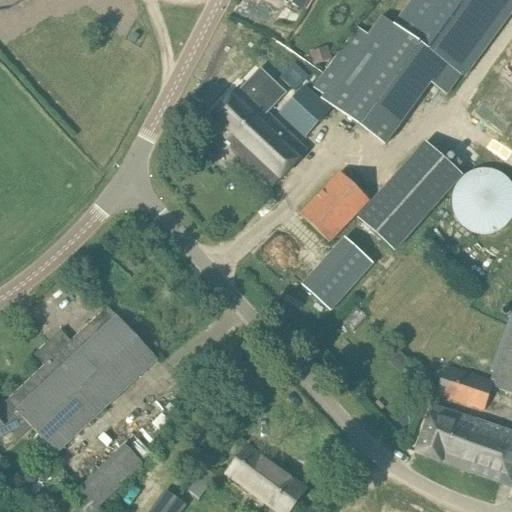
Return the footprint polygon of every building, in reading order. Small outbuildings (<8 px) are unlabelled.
[(285,0),(302,10),(308,0),(285,0)] [(367,35),(358,28),(313,88),(323,95),(320,99),(385,147),(431,84),(433,86),(447,96),(511,8),(511,0),(416,0),(396,27),(381,16),(367,35)] [(134,33),(130,39),(136,43),(139,36),(134,33)] [(308,50),(312,63),(329,59),(326,45),(308,50)] [(293,63),(278,78),(292,92),(307,77),(293,63)] [(239,85),(204,122),(272,188),(308,151),(239,85)] [(331,109),(305,86),(279,116),(305,138),(331,109)] [(356,222),(395,256),(455,190),(454,192),(454,194),(453,197),(453,200),(452,203),(453,205),(453,208),(453,210),(454,213),(455,216),(456,217),(458,220),(458,221),(460,224),(463,226),(465,228),(469,231),(472,232),(475,233),(478,234),(483,235),(486,235),(491,234),(494,234),(497,233),(500,231),(504,229),(508,226),(510,224),(511,220),(511,183),(511,182),(509,180),(508,179),(505,177),(501,174),(497,172),(494,171),(489,170),(486,170),(481,170),(477,171),(474,172),(469,174),(467,175),(465,176),(462,179),(425,146),(356,222)] [(301,215),(331,245),(369,202),(339,173),(301,215)] [(343,238),(301,286),(331,313),(373,265),(343,238)] [(7,402),(31,428),(56,455),(158,359),(116,315),(115,316),(108,307),(71,342),(61,331),(35,356),(44,366),(7,402)] [(354,333),(367,319),(357,309),(344,323),(354,333)] [(435,395),(483,411),(491,387),(511,394),(511,324),(490,380),(445,365),(435,395)] [(0,442),(7,451),(31,428),(7,402),(0,408),(0,442)] [(417,453),(460,469),(477,422),(434,406),(417,453)] [(511,434),(477,422),(460,469),(511,487),(511,434)] [(276,511),(290,511),(307,489),(247,446),(226,475),(276,511)] [(98,511),(99,511),(143,467),(123,448),(77,493),(86,502),(76,511),(98,511)] [(181,511),(186,506),(166,492),(151,511),(181,511)]
